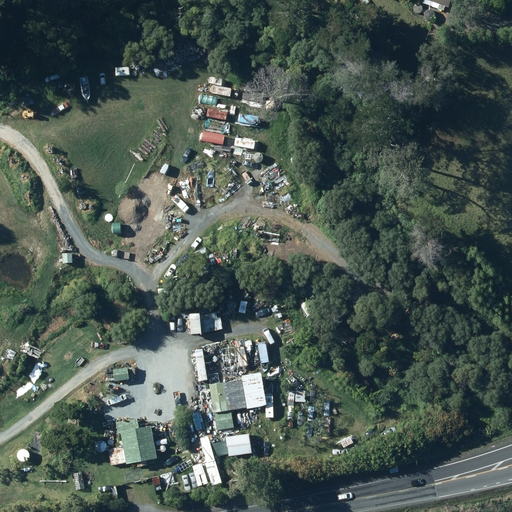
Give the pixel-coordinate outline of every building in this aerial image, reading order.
[(424,0),(449,9),(451,0),(424,0)] [(202,314),(191,314),(192,335),(203,334),(202,314)] [(266,341),(258,342),(261,365),(269,364),(266,341)] [(135,369),(114,371),(115,382),(136,380),(135,369)] [(242,377),(242,381),(210,385),(214,414),(217,431),(234,429),(231,411),(266,406),(262,378),(261,374),(242,377)] [(152,429),(143,430),(141,418),(116,422),(118,434),(122,434),(124,447),(108,449),(111,467),(127,464),(157,459),(152,429)] [(239,455),(235,436),(214,439),(218,459),(239,455)] [(202,464),(193,466),(199,487),(208,485),(202,464)] [(82,471),(74,472),(76,489),(84,488),(82,471)]
